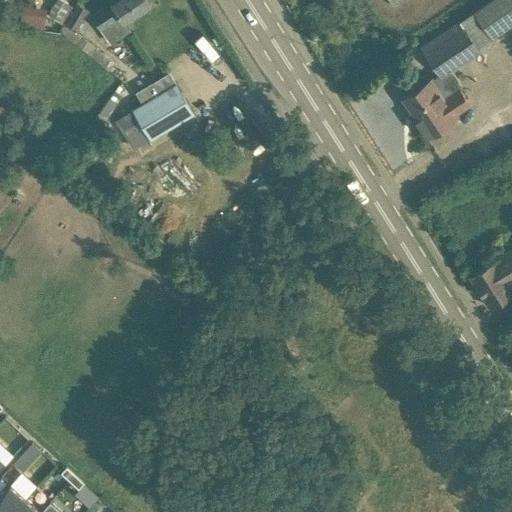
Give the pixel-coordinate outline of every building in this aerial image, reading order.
[(0,0),(0,15),(3,18),(13,0),(0,0)] [(73,5),(65,0),(55,0),(48,13),(63,22),(73,5)] [(111,0),(92,13),(102,28),(111,42),(131,29),(125,20),(152,3),(150,0),(111,0)] [(511,0),(486,0),(473,10),(491,36),(511,22),(511,0)] [(77,2),(64,22),(59,28),(65,34),(108,70),(116,61),(77,29),(89,9),(77,2)] [(21,22),(45,25),(48,6),(23,3),(21,22)] [(479,48),(460,19),(420,46),(441,75),(479,48)] [(414,119),(425,136),(473,102),(463,87),(449,97),(433,73),(403,95),(417,116),(414,119)] [(186,76),(145,104),(163,132),(205,104),(186,76)] [(117,102),(120,97),(123,94),(118,91),(115,89),(113,91),(110,97),(117,102)] [(95,118),(97,119),(103,123),(108,115),(101,110),(95,118)] [(511,168),(501,175),(507,185),(511,182),(511,168)] [(511,245),(470,273),(490,305),(511,289),(511,286),(508,279),(511,276),(511,245)] [(32,441),(24,450),(33,458),(41,449),(32,441)] [(66,464),(61,470),(70,479),(75,473),(66,464)] [(75,473),(70,479),(79,487),(84,481),(75,473)] [(10,481),(0,492),(0,511),(10,511),(26,496),(10,481)] [(26,496),(10,511),(38,511),(41,510),(26,496)]
